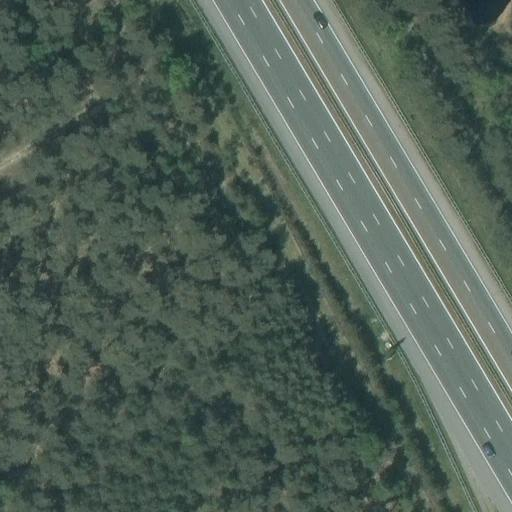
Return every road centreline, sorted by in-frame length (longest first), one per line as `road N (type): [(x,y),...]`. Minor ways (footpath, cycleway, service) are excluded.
road 1 (motorway): [(235,0),(511,466)]
road 2 (motorway): [(511,361),(296,0)]
road 3 (track): [(97,0),(249,241),(293,275)]
road 4 (track): [(400,477),(293,275)]
road 5 (track): [(0,162),(144,80)]
